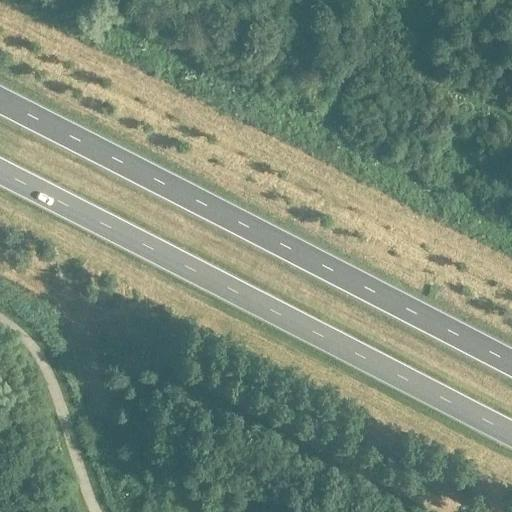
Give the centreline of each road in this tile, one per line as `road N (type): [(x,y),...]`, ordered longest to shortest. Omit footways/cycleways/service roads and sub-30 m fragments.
road 1 (trunk): [(511,362),(0,99)]
road 2 (trunk): [(0,170),(511,431)]
